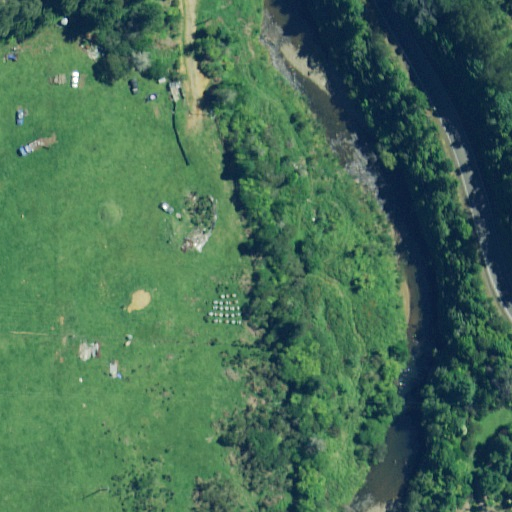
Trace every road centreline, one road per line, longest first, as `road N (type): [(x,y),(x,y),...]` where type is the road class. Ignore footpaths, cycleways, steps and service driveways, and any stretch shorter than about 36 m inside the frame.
road 1 (track): [(185,0),(197,115),(66,315),(37,511)]
road 2 (tertiary): [(382,0),(457,139),(499,282),(511,301)]
